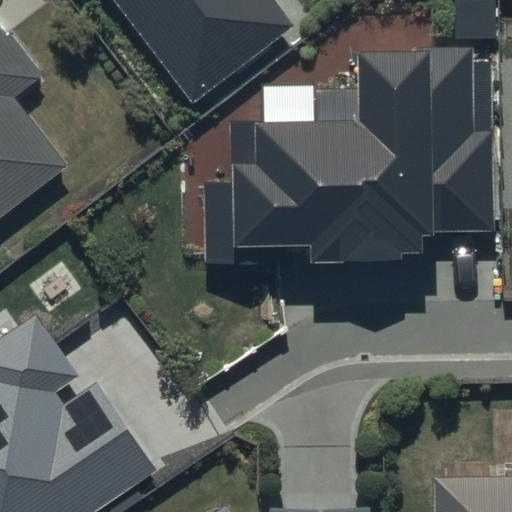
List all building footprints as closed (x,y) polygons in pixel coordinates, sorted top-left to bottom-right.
[(116,0),(194,101),(293,25),(274,0),(116,0)] [(39,75),(0,25),(0,215),(64,167),(10,98),(39,75)] [(472,51),(360,53),(362,122),(254,125),(255,165),(232,166),(234,247),(309,245),(310,263),(401,261),(401,254),(426,254),(425,235),(494,233),(490,64),(473,64),(472,51)] [(81,377),(36,311),(0,334),(0,511),(99,511),(162,470),(98,377),(63,401),(58,393),(81,377)] [(511,511),(511,477),(434,479),(434,511),(511,511)]
